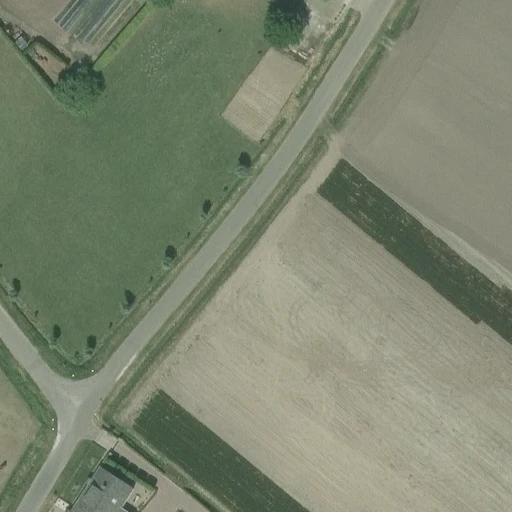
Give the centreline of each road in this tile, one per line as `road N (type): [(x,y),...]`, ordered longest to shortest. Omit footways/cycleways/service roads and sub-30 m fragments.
road 1 (unclassified): [(73,421),(321,94),(382,0)]
road 2 (unclassified): [(73,421),(0,324)]
